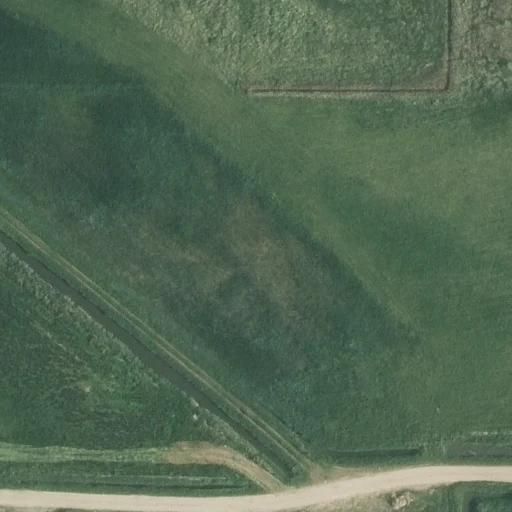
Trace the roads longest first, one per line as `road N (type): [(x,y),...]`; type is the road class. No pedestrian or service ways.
road 1 (track): [(0,500),(206,511),(396,479),(511,483)]
road 2 (track): [(323,488),(0,219)]
